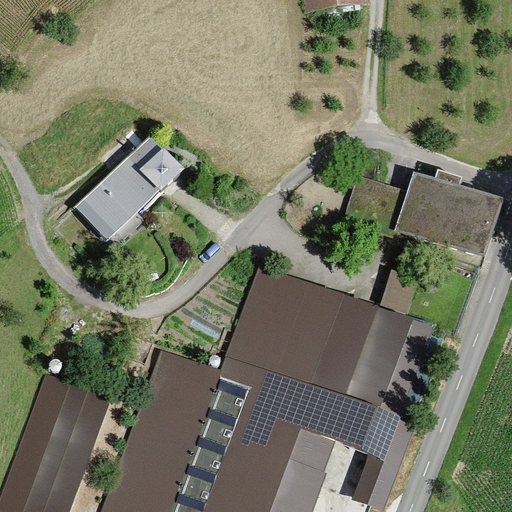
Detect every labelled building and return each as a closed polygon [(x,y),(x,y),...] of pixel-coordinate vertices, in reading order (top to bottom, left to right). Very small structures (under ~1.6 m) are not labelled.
[(366,0),(308,0),(310,12),(367,7),(366,0)] [(93,86),(77,76),(68,89),(84,100),(93,86)] [(157,142),(80,213),(111,247),(189,177),(157,142)] [(417,201),(363,184),(348,230),(402,248),(406,238),(490,265),(509,207),(424,180),(417,201)] [(220,381),(167,362),(111,511),(315,511),(340,445),(390,464),(438,335),(261,270),(220,381)] [(68,511),(108,401),(45,379),(0,507),(15,511),(68,511)]
